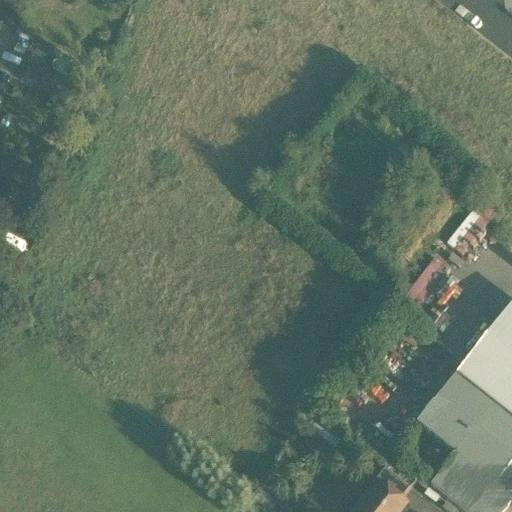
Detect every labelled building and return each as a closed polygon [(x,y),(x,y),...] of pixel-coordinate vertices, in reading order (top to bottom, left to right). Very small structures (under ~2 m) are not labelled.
[(431,260),(408,293),(424,304),(447,272),(431,260)] [(511,305),(454,380),(491,410),(511,425),(511,305)] [(415,428),(454,458),(491,410),(454,380),(432,409),(431,408),(415,428)] [(511,425),(491,410),(454,458),(430,489),(459,511),(505,511),(510,507),(511,504),(511,501),(509,499),(503,494),(494,487),(511,464),(511,425)] [(376,487),(399,505),(409,493),(381,471),(371,483),(376,487)] [(400,511),(404,508),(399,505),(376,487),(356,511),(400,511)]
